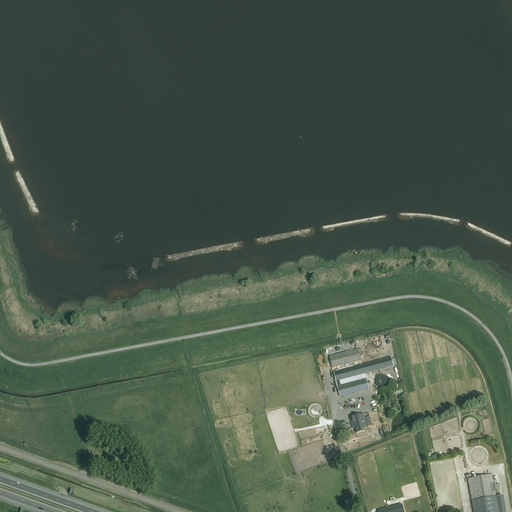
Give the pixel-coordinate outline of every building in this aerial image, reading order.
[(329,357),(332,369),(361,361),(358,349),(329,357)] [(340,397),(368,389),(366,379),(340,386),(339,381),(393,367),(391,357),(333,372),(340,397)] [(377,375),(378,387),(390,386),(389,375),(377,375)] [(339,407),(341,416),(347,414),(345,405),(339,407)] [(364,418),(374,415),(371,406),(349,412),(353,428),(355,428),(357,433),(365,431),(364,429),(367,428),(364,418)] [(503,496),(496,498),(492,475),(468,479),(473,511),(505,511),(505,507),(503,496)]
